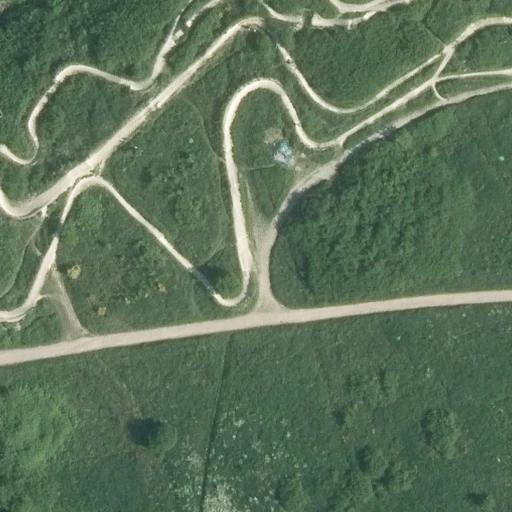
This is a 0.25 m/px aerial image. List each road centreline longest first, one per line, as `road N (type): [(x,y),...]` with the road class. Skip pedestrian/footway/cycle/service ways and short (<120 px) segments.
road 1 (track): [(237,325),(511,298)]
road 2 (track): [(0,360),(237,325)]
